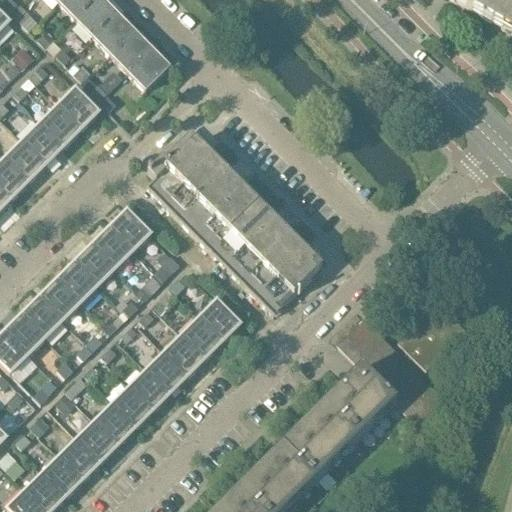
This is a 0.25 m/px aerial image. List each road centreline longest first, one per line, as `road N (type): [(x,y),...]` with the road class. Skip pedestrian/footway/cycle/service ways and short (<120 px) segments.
road 1 (residential): [(130,511),(390,251)]
road 2 (residential): [(0,298),(46,252),(51,222),(103,169),(127,163),(215,75)]
road 3 (residential): [(390,251),(215,75)]
road 4 (tertiary): [(499,142),(350,0)]
road 5 (residential): [(390,251),(499,142)]
